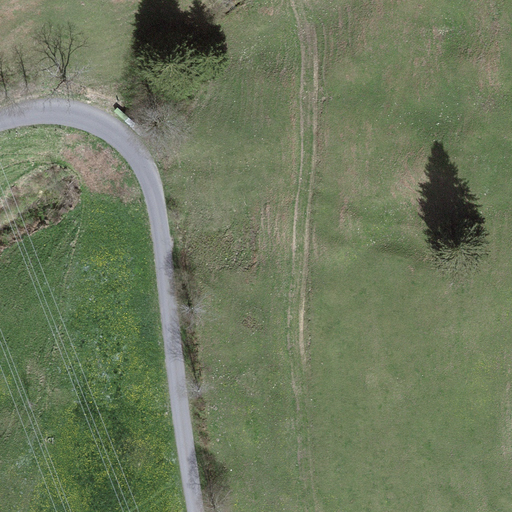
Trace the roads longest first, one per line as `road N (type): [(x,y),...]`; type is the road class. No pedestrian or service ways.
road 1 (unclassified): [(196,511),(156,201),(145,170),(133,149),(87,114),(50,109),(0,121)]
road 2 (track): [(312,511),(293,323),(307,44),(297,0)]
